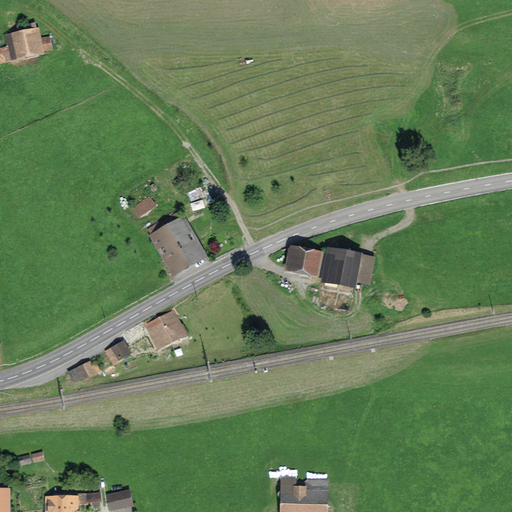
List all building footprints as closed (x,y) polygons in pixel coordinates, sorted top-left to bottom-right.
[(40,27),(37,28),(36,22),(17,26),(18,32),(4,35),(7,47),(0,48),(0,64),(46,54),(45,51),(52,50),(49,36),(42,38),(40,27)] [(138,218),(156,207),(150,196),(131,208),(138,218)] [(174,273),(203,256),(183,221),(154,237),(174,273)] [(325,282),(351,286),(357,257),(331,252),(330,257),(292,250),(288,268),(326,275),(325,282)] [(179,329),(172,316),(150,326),(160,346),(186,333),(183,326),(179,329)] [(130,354),(124,344),(114,350),(120,359),(130,354)] [(75,383),(99,370),(96,364),(91,367),(90,365),(80,371),(79,369),(70,374),(75,383)] [(44,451),(32,454),(34,463),(46,460),(44,451)] [(18,457),(20,466),(32,463),(30,454),(18,457)] [(323,511),(324,492),(296,491),(296,484),(282,484),(281,491),(286,491),(285,511),(323,511)] [(133,506),(129,491),(107,496),(111,511),(133,506)] [(81,505),(103,504),(102,492),(80,493),(81,505)] [(74,511),(74,499),(50,499),(49,511),(74,511)]
